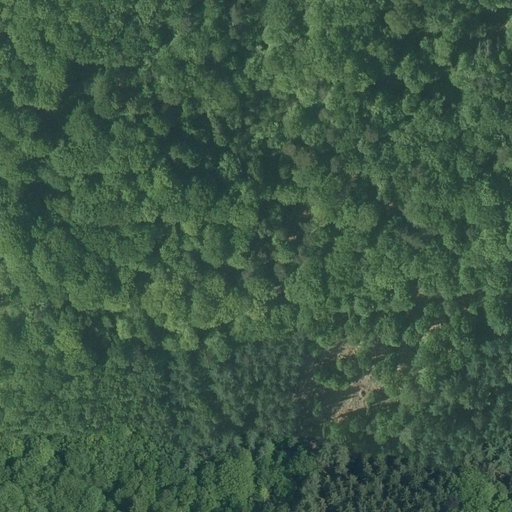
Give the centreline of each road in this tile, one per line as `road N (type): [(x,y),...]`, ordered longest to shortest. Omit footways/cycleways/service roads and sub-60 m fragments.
road 1 (tertiary): [(0,344),(511,239)]
road 2 (track): [(510,239),(510,276),(500,296),(310,472)]
road 3 (track): [(0,450),(150,478),(310,472)]
